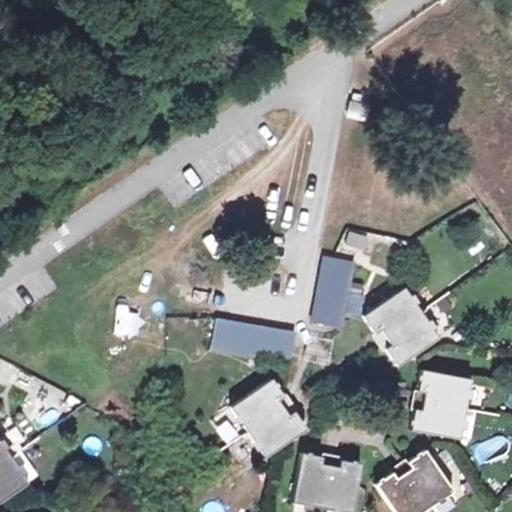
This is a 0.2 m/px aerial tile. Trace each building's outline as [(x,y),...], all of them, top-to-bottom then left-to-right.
[(338,254),(355,258),(360,235),(343,231),(338,254)] [(351,262),(323,256),(310,322),(339,327),(351,262)] [(401,287),(361,315),(372,333),(377,329),(388,345),(383,348),(395,366),(436,337),(401,287)] [(293,334),(214,321),(209,349),(288,362),(293,334)] [(468,379),(419,370),(415,390),(422,391),(418,411),(412,409),(408,429),(457,438),(468,379)] [(269,378),(228,407),(263,457),(304,428),(292,411),(287,415),(276,399),(281,396),(269,378)] [(0,445),(0,500),(25,482),(0,445)] [(419,511),(450,491),(422,450),(405,462),(409,466),(393,478),(389,473),(372,484),(391,511),(419,511)] [(319,457),(298,453),(290,501),(347,511),(349,511),(358,464),(338,460),(337,466),(318,463),(319,457)]
